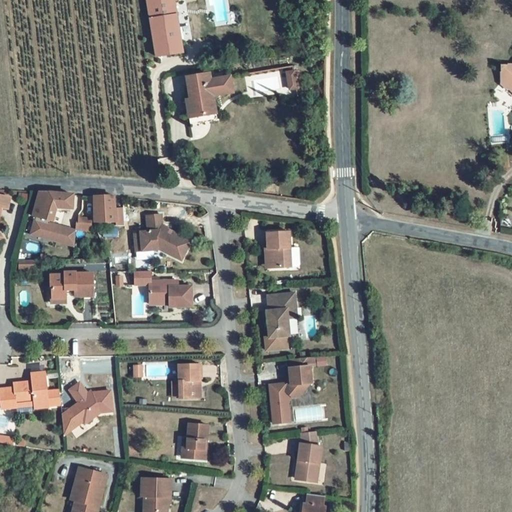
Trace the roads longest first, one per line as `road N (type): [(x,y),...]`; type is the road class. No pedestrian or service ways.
road 1 (secondary): [(345,216),(367,511)]
road 2 (residential): [(230,331),(10,336)]
road 3 (residential): [(218,199),(0,180)]
road 4 (secondary): [(341,0),(345,216)]
road 5 (residential): [(230,331),(243,460),(225,511)]
road 6 (residential): [(511,245),(345,216)]
road 7 (unknown): [(192,195),(169,137),(159,78),(162,67),(194,60)]
road 8 (residential): [(218,199),(230,331)]
road 9 (residential): [(345,216),(218,199)]
